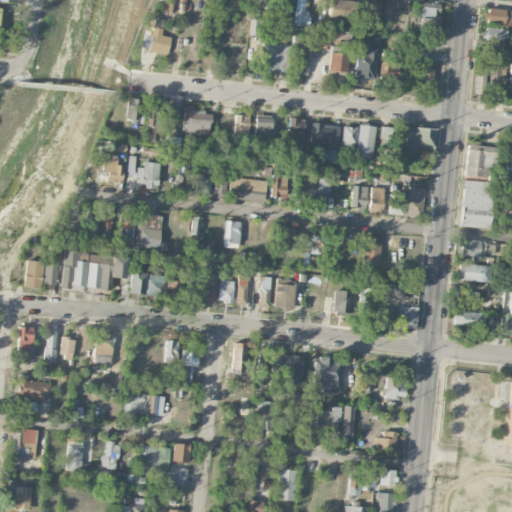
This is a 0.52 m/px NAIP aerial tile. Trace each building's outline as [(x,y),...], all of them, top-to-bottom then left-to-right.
[(292,0),(282,0),(279,14),(289,16),(292,0)] [(308,0),(295,0),(294,26),(307,26),(308,0)] [(347,19),(347,0),(328,0),(328,19),(347,19)] [(379,3),(362,1),(360,23),(376,25),(379,3)] [(436,29),(437,14),(438,3),(420,2),(419,29),(436,29)] [(485,23),(505,25),(506,10),(487,8),(485,23)] [(249,35),(261,36),(261,19),(250,19),(249,35)] [(162,29),(152,26),(150,35),(144,33),(140,49),(165,55),(169,37),(160,35),(162,29)] [(503,43),(505,29),(485,27),(483,40),(503,43)] [(322,40),(348,44),(350,33),(324,29),(322,40)] [(435,49),(436,37),(423,37),(423,48),(435,49)] [(260,70),(284,71),(285,44),(261,43),(260,70)] [(354,77),(374,77),(374,50),(354,50),(354,77)] [(328,72),(346,72),(346,51),(328,51),(328,72)] [(379,80),(397,80),(397,65),(379,64),(379,80)] [(430,85),(433,65),(421,64),(419,84),(430,85)] [(484,89),(485,67),(475,66),(473,88),(484,89)] [(503,93),(503,69),(488,68),(488,92),(503,93)] [(139,100),(126,99),(124,119),(137,120),(139,100)] [(154,141),(155,132),(169,134),(172,108),(148,105),(144,140),(154,141)] [(209,134),(210,112),(193,111),(193,105),(183,105),(182,133),(209,134)] [(215,139),(231,140),(231,112),(215,112),(215,139)] [(248,114),(234,114),(233,138),(247,139),(248,114)] [(274,115),(254,115),(253,138),(274,139),(274,115)] [(286,141),(301,142),(301,133),(302,133),(302,118),(287,117),(286,141)] [(309,141),(338,142),(338,124),(310,124),(309,141)] [(373,126),(356,125),(355,157),(372,158),(373,126)] [(341,145),(355,145),(356,127),(342,126),(341,145)] [(389,127),(379,126),(378,138),(389,139),(389,127)] [(405,154),(433,156),(434,128),(406,127),(405,154)] [(164,144),(177,146),(179,138),(165,136),(164,144)] [(464,175),(490,178),(494,147),(468,143),(464,175)] [(511,149),(503,148),(500,173),(511,174),(511,176),(511,149)] [(321,151),(321,162),(336,162),(336,151),(321,151)] [(100,179),(120,182),(123,157),(103,154),(100,179)] [(158,162),(137,162),(136,186),(144,186),(144,188),(157,189),(158,162)] [(185,168),(176,167),(175,188),(184,188),(185,168)] [(210,175),(194,174),(193,193),(209,194),(210,175)] [(270,197),(285,197),(286,175),(271,175),(270,197)] [(328,177),(317,176),(316,209),(328,210),(328,177)] [(214,194),(223,194),(223,178),(214,178),(214,194)] [(264,200),(265,179),(229,178),(228,199),(264,200)] [(316,179),(299,179),(299,194),(315,194),(316,179)] [(489,228),(491,182),(462,181),(461,227),(489,228)] [(350,206),(365,207),(366,186),(351,186),(350,206)] [(421,218),(424,188),(409,186),(405,216),(421,218)] [(367,211),(381,212),(383,188),(370,187),(367,211)] [(403,215),(404,194),(390,193),(388,214),(403,215)] [(111,208),(103,207),(100,232),(108,233),(111,208)] [(83,226),(96,230),(101,213),(88,209),(83,226)] [(118,230),(131,230),(131,214),(118,214),(118,230)] [(161,216),(138,214),(134,247),(165,250),(166,242),(158,241),(161,216)] [(200,217),(188,216),(188,245),(200,245),(200,217)] [(221,246),(237,247),(239,221),(224,220),(221,246)] [(291,228),(279,227),(278,247),(290,247),(291,228)] [(325,235),(311,234),(310,253),(324,254),(325,235)] [(379,237),(362,237),(362,264),(378,265),(379,237)] [(484,257),(485,240),(461,239),(460,255),(484,257)] [(57,246),(44,246),(43,284),(56,285),(57,246)] [(77,251),(62,250),(60,286),(85,287),(86,261),(76,261),(77,251)] [(302,266),(317,267),(317,255),(303,254),(302,266)] [(110,256),(87,255),(86,288),(109,289),(110,256)] [(124,278),(125,257),(111,257),(111,278),(124,278)] [(489,283),(491,266),(459,262),(457,279),(489,283)] [(22,286),(38,287),(40,267),(24,266),(22,286)] [(145,293),(146,270),(130,269),(129,293),(145,293)] [(214,300),(214,273),(199,273),(199,300),(214,300)] [(146,295),(163,295),(164,275),(147,274),(146,295)] [(245,304),(248,275),(238,274),(235,303),(245,304)] [(185,297),(198,298),(199,275),(185,275),(185,297)] [(218,301),(232,301),(232,280),(218,280),(218,301)] [(165,296),(180,297),(181,281),(166,281),(165,296)] [(277,307),(293,307),(293,283),(277,283),(277,307)] [(500,335),(511,335),(511,285),(510,285),(508,313),(501,312),(500,335)] [(349,314),(349,289),(332,289),(332,314),(349,314)] [(371,318),(372,290),(367,290),(367,291),(358,291),(357,318),(371,318)] [(414,327),(415,296),(396,295),(394,326),(414,327)] [(389,308),(376,308),(376,317),(389,317),(389,308)] [(480,328),(480,312),(453,311),(453,327),(480,328)] [(56,325),(46,324),(44,361),(54,362),(56,325)] [(30,350),(33,327),(18,325),(16,349),(30,350)] [(112,363),(112,334),(93,334),(93,363),(112,363)] [(73,360),(74,338),(61,337),(60,359),(73,360)] [(176,364),(177,340),(164,339),(162,364),(176,364)] [(244,372),(244,343),(231,343),(231,372),(244,372)] [(180,382),(195,382),(194,349),(180,350),(180,382)] [(266,379),(267,350),(258,350),(257,379),(266,379)] [(271,371),(280,371),(280,376),(301,377),(302,354),(271,353),(271,371)] [(339,357),(313,357),(313,389),(339,389),(339,357)] [(372,389),(369,370),(359,372),(362,391),(372,389)] [(404,380),(383,379),(382,398),(403,399),(404,380)] [(49,380),(19,380),(19,400),(49,400),(49,380)] [(503,443),(511,381),(511,452),(508,452),(503,443)] [(123,413),(145,413),(146,393),(124,393),(123,413)] [(159,396),(148,395),(146,414),(156,415),(156,406),(158,406),(159,396)] [(241,414),(249,413),(248,398),(246,399),(246,403),(240,403),(241,414)] [(256,419),(265,419),(265,423),(273,424),(274,401),(257,401),(256,419)] [(342,432),(352,432),(353,407),(343,406),(342,432)] [(320,421),(339,422),(340,407),(330,407),(330,411),(321,411),(320,421)] [(11,457),(35,458),(36,429),(12,428),(11,457)] [(373,447),(393,449),(395,432),(375,429),(373,447)] [(64,469),(79,471),(82,442),(67,440),(64,469)] [(118,443),(103,441),(100,468),(114,469),(118,443)] [(186,443),(172,443),(172,462),(186,462),(186,443)] [(169,448),(140,444),(136,471),(165,475),(169,448)] [(168,489),(184,489),(185,468),(168,467),(168,489)] [(369,490),(370,468),(359,468),(359,470),(349,469),(348,494),(358,495),(358,490),(369,490)] [(294,500),(294,469),(276,469),(276,500),(294,500)] [(393,484),(393,469),(379,469),(379,484),(393,484)] [(132,474),(121,474),(120,483),(131,484),(132,474)] [(244,491),(252,493),(254,479),(246,477),(244,491)] [(30,489),(14,488),(13,509),(28,511),(30,489)] [(392,492),(377,492),(377,508),(392,508),(392,492)] [(140,511),(142,499),(131,498),(130,506),(119,505),(117,511),(140,511)] [(257,511),(257,500),(241,500),(241,511),(257,511)]
